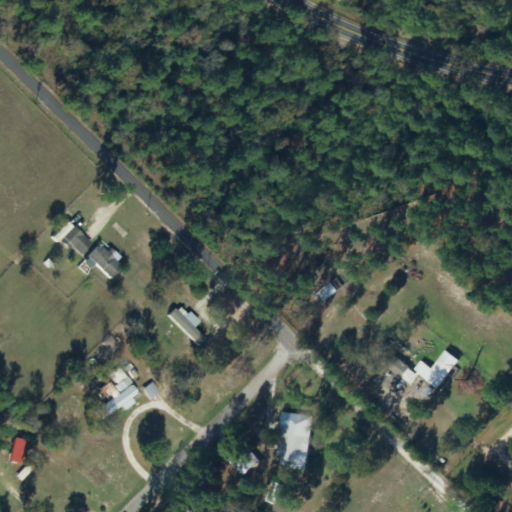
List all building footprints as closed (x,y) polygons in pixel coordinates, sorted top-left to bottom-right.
[(87,245),(70,228),(57,241),(75,257),(87,245)] [(82,259),(106,281),(118,268),(94,246),(82,259)] [(459,364),(444,352),(429,371),(420,363),(412,373),(437,392),(459,364)] [(106,383),(96,391),(105,403),(90,413),(97,423),(136,395),(124,379),(111,390),(106,383)] [(274,457),(279,458),(277,468),(304,472),(312,418),(280,413),(274,457)]
